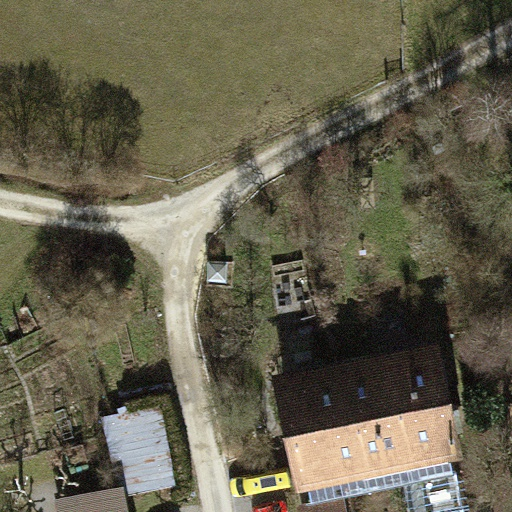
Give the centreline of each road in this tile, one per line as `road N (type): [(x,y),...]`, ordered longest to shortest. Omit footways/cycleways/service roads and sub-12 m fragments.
road 1 (residential): [(212,511),(148,220),(511,29)]
road 2 (track): [(148,220),(0,202)]
